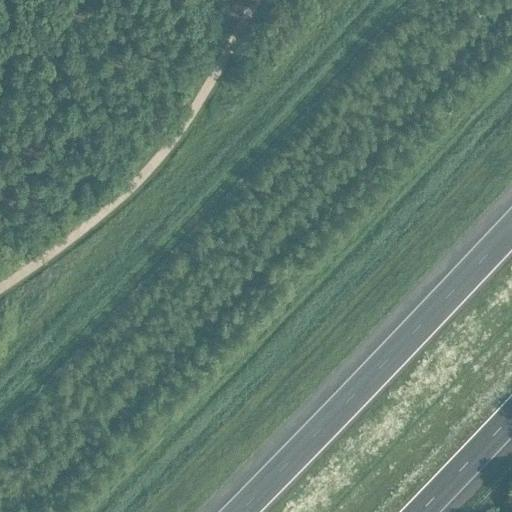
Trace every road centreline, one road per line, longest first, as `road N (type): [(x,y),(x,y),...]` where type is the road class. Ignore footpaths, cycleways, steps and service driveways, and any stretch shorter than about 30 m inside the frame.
road 1 (motorway): [(511,228),(241,511)]
road 2 (motorway): [(422,511),(511,417)]
